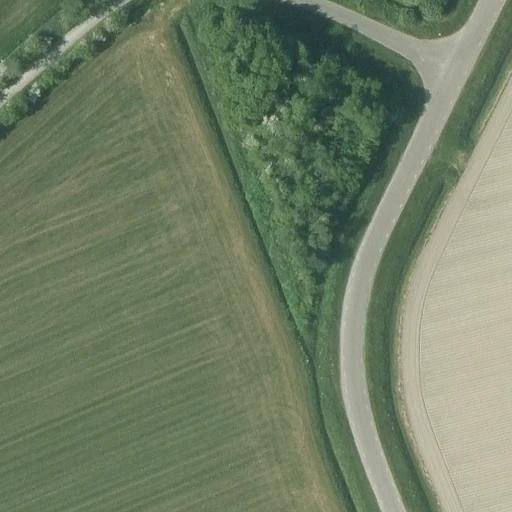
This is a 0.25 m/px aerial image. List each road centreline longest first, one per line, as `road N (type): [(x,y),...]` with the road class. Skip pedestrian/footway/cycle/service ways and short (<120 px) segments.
road 1 (tertiary): [(393,511),(360,427),(351,353),(360,276),(456,79)]
road 2 (unclassified): [(292,0),(456,79)]
road 3 (unclassified): [(0,101),(117,0)]
